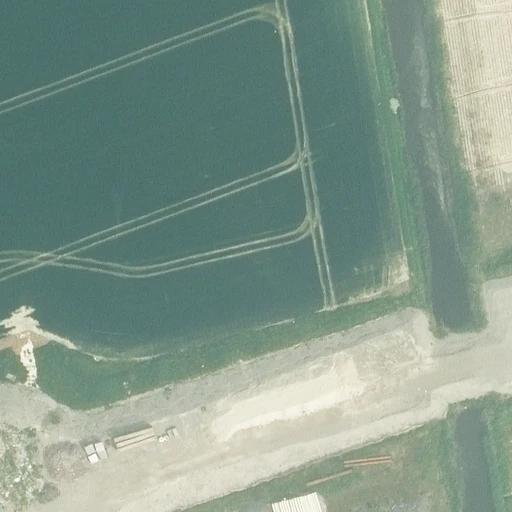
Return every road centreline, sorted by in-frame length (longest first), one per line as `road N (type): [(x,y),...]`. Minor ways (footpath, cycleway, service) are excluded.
road 1 (primary): [(511,315),(75,470)]
road 2 (primary): [(90,511),(511,361)]
